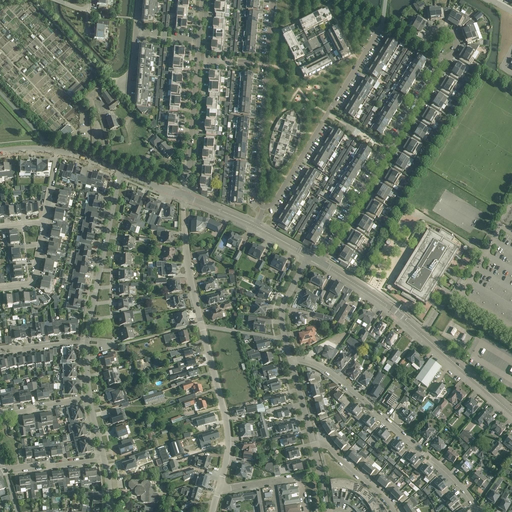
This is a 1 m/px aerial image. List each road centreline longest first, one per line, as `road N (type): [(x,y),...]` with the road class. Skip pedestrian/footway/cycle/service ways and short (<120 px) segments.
road 1 (residential): [(219,486),(227,428),(184,226)]
road 2 (residential): [(478,511),(433,458),(330,372),(290,360)]
road 3 (unclassified): [(511,412),(399,315),(320,262)]
road 4 (residential): [(320,262),(444,58)]
road 5 (residential): [(263,206),(273,203),(378,28),(387,27)]
road 6 (residential): [(263,206),(256,198),(273,0)]
road 7 (residential): [(87,343),(119,172)]
road 8 (residential): [(184,196),(197,60)]
